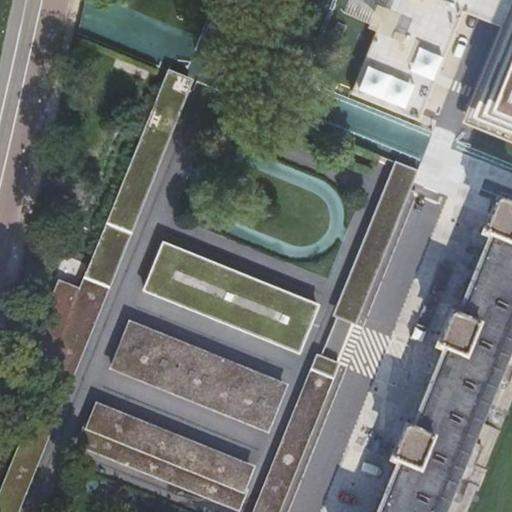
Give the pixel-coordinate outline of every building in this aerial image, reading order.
[(466,0),(386,0),(349,90),(418,118),(466,0)] [(511,0),(509,0),(465,108),(511,127),(511,0)] [(278,511),(332,377),(313,369),(255,511),(11,511),(189,69),(167,57),(78,290),(59,282),(20,378),(41,386),(0,487),(0,511),(278,511)] [(56,141),(73,144),(85,89),(69,85),(56,141)] [(333,313),(355,322),(417,169),(395,160),(333,313)] [(444,511),(511,345),(511,207),(495,201),(481,233),(471,229),(482,202),(470,197),(441,274),(452,278),(445,296),(457,301),(485,234),(494,238),(462,319),(449,314),(436,346),(443,349),(410,432),(403,429),(390,461),(403,467),(385,511),(444,511)] [(145,292),(301,353),(320,306),(164,244),(145,292)] [(110,365),(267,428),(283,388),(127,325),(110,365)] [(78,443),(235,507),(250,471),(93,407),(78,443)]
